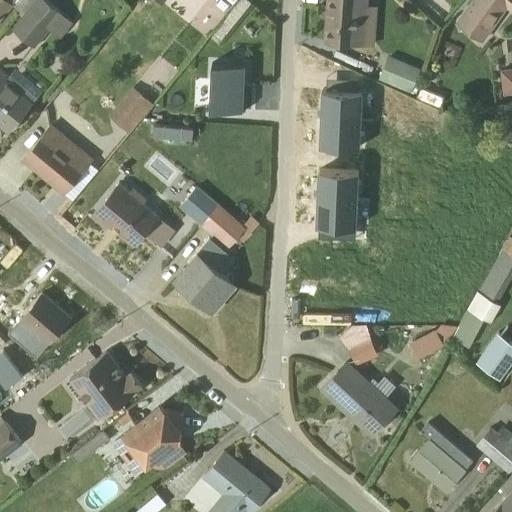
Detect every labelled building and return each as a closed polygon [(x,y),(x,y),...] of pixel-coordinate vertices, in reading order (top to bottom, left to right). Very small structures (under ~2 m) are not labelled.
[(0,0),(0,19),(12,5),(17,9),(24,0),(0,0)] [(22,15),(12,27),(34,46),(49,28),(60,36),(73,21),(47,0),(24,0),(17,9),(19,11),(18,13),(22,15)] [(218,24),(234,0),(216,0),(206,16),(218,24)] [(249,0),(239,0),(213,31),(220,37),(250,0),(249,0)] [(326,0),(324,40),(364,44),(367,0),(326,0)] [(511,67),(500,69),(502,93),(511,92),(511,0),(472,0),(456,23),(482,41),(506,8),(511,12),(511,67)] [(388,54),(378,78),(410,91),(420,68),(388,54)] [(210,107),(245,109),(246,92),(243,91),(244,64),(212,63),(210,107)] [(0,66),(0,123),(8,130),(42,89),(15,66),(9,74),(0,66)] [(439,73),(428,69),(416,99),(441,110),(448,92),(434,85),(439,73)] [(322,88),(320,116),(361,118),(361,90),(358,90),(358,78),(326,76),(326,89),(322,88)] [(128,132),(153,102),(132,85),(108,115),(128,132)] [(321,127),(321,144),(359,146),(361,118),(320,116),(320,127),(321,127)] [(152,121),(152,135),(191,138),(192,125),(152,121)] [(52,123),(23,158),(63,191),(92,156),(52,123)] [(408,133),(405,151),(423,154),(426,136),(408,133)] [(404,173),(433,190),(444,171),(415,154),(404,173)] [(318,185),(317,196),(357,198),(358,170),(320,168),(319,185),(318,185)] [(119,182),(91,215),(105,226),(107,223),(111,226),(114,223),(120,228),(118,232),(132,244),(143,231),(160,244),(174,228),(143,202),(146,198),(132,186),(129,189),(119,182)] [(317,196),(316,224),(356,226),(357,198),(317,196)] [(218,204),(201,223),(228,246),(238,235),(243,238),(249,231),(250,232),(258,223),(250,216),(243,224),(218,204)] [(400,275),(422,225),(401,216),(395,229),(384,224),(368,260),(400,275)] [(511,276),(511,237),(509,235),(467,307),(489,321),(490,321),(500,304),(497,302),(511,276)] [(233,258),(209,238),(175,279),(212,309),(234,283),(221,272),(233,258)] [(36,356),(70,316),(41,292),(8,332),(36,356)] [(347,345),(355,363),(377,354),(365,324),(358,324),(357,323),(351,325),(339,336),(347,345)] [(452,332),(448,324),(436,330),(435,328),(409,341),(418,359),(444,346),(442,342),(446,338),(449,338),(448,337),(449,336),(449,335),(450,335),(450,334),(452,332)] [(511,361),(511,342),(497,331),(475,361),(500,379),(511,361)] [(2,349),(0,350),(0,380),(5,387),(22,374),(2,349)] [(106,350),(68,378),(98,417),(142,384),(131,370),(125,375),(106,350)] [(346,360),(322,387),(371,433),(397,405),(386,395),(395,384),(384,375),(378,381),(373,376),(368,381),(346,360)] [(111,442),(135,472),(152,461),(157,466),(161,467),(170,463),(184,450),(175,437),(176,428),(178,428),(180,412),(164,410),(160,405),(111,442)] [(4,410),(0,412),(0,459),(25,444),(4,410)] [(472,458),(429,421),(420,431),(428,438),(411,459),(446,489),(472,458)] [(491,426),(476,444),(509,471),(511,466),(511,432),(502,424),(496,430),(491,426)] [(247,511),(269,487),(224,450),(202,475),(222,492),(205,511),(247,511)] [(511,511),(511,471),(511,472),(499,486),(508,495),(492,511),(511,511)] [(134,511),(153,511),(165,502),(157,493),(134,511)]
